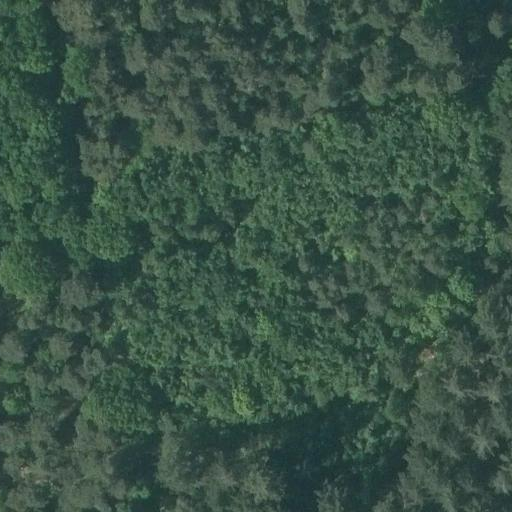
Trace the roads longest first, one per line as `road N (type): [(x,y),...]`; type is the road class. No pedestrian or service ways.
road 1 (track): [(0,207),(469,83)]
road 2 (track): [(100,185),(179,511)]
road 3 (track): [(469,83),(511,255)]
